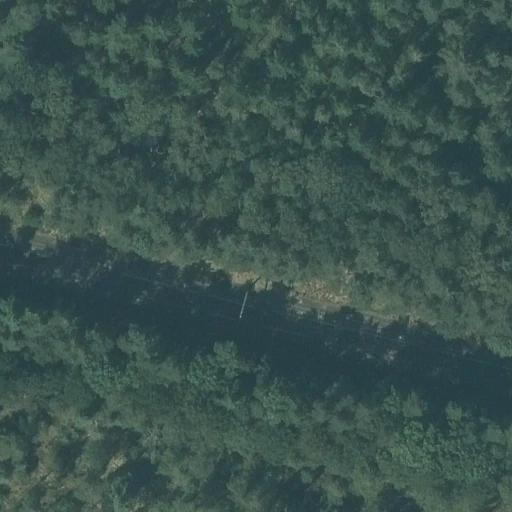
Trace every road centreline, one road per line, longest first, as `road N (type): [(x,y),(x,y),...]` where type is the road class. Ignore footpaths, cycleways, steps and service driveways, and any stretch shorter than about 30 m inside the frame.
road 1 (track): [(0,155),(511,278)]
road 2 (track): [(0,349),(511,469)]
